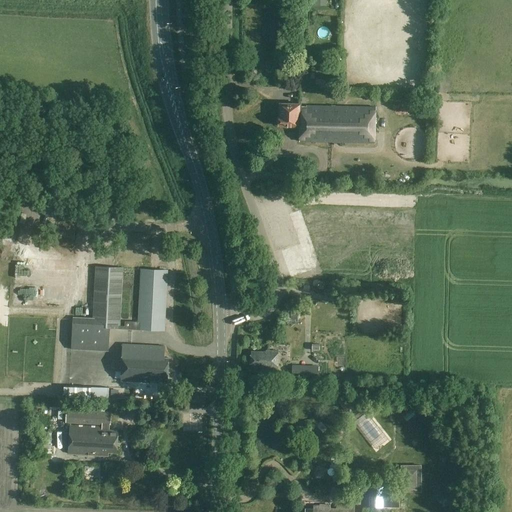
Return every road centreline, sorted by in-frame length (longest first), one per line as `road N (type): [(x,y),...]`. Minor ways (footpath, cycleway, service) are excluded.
road 1 (unclassified): [(220,319),(270,309),(279,283),(228,127),(227,0)]
road 2 (tertiary): [(220,319),(207,214),(166,71),(158,0)]
road 3 (tertiary): [(216,511),(220,319)]
road 4 (track): [(114,226),(0,188)]
